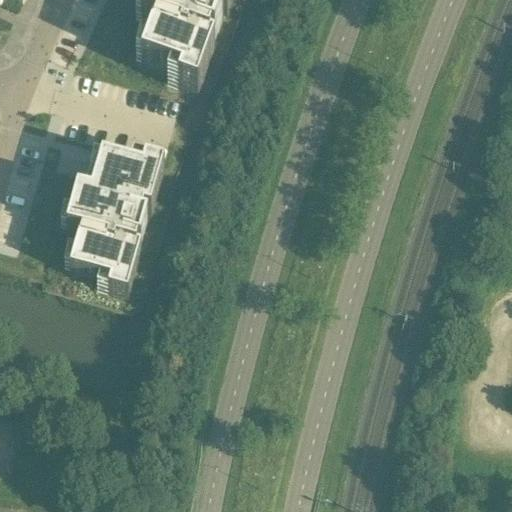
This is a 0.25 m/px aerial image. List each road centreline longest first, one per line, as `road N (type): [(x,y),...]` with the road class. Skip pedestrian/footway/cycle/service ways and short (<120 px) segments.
road 1 (secondary): [(302,511),(372,225),(453,0)]
road 2 (secondary): [(360,0),(258,299),(210,511)]
